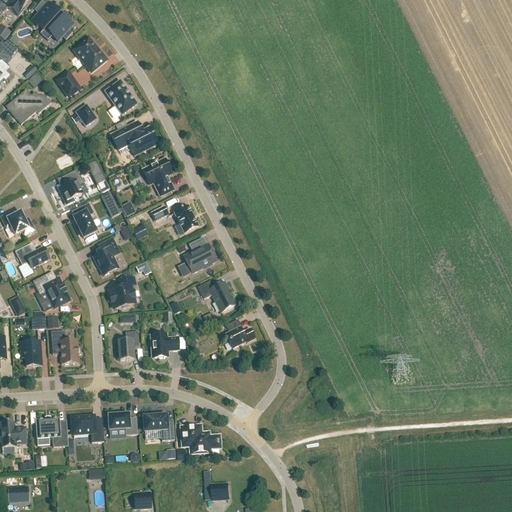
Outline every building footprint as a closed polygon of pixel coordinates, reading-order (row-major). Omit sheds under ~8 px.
[(0,0),(8,6),(6,9),(18,18),(24,10),(23,10),(29,0),(0,0)] [(52,11),(47,6),(31,23),(37,28),(37,27),(43,32),(40,35),(47,42),(51,38),(57,43),(62,38),(66,41),(65,42),(65,43),(72,35),(71,35),(68,32),(73,26),(67,22),(69,20),(65,17),(64,18),(60,14),(59,15),(53,10),(52,11)] [(90,74),(105,62),(87,40),(73,52),(90,74)] [(5,83),(10,78),(6,74),(10,70),(6,66),(11,60),(0,49),(0,91),(1,90),(0,88),(0,83),(3,81),(5,83)] [(67,99),(79,91),(67,75),(56,82),(67,99)] [(26,82),(31,87),(37,82),(32,76),(26,82)] [(136,105),(120,83),(120,82),(119,83),(105,93),(104,93),(105,94),(121,116),(120,116),(121,117),(122,117),(136,107),(137,106),(136,105)] [(31,98),(26,92),(6,109),(21,126),(36,114),(38,116),(50,105),(45,98),(37,98),(34,94),(31,98)] [(85,128),(95,121),(85,107),(75,115),(85,128)] [(134,157),(157,146),(148,129),(141,133),(137,124),(111,137),(117,149),(127,143),(134,157)] [(170,168),(166,160),(158,164),(157,162),(149,166),(150,168),(142,172),(149,187),(153,185),(160,199),(173,192),(167,178),(172,176),(168,169),(170,168)] [(87,167),(97,187),(105,182),(95,162),(87,167)] [(66,206),(74,202),(72,200),(82,196),(78,188),(84,186),(77,172),(64,178),(68,186),(58,191),(66,206)] [(101,198),(108,212),(116,207),(109,194),(101,198)] [(127,203),(118,207),(123,218),(132,214),(127,203)] [(83,240),(95,234),(88,218),(93,215),(88,205),(77,211),(80,216),(73,220),(83,240)] [(155,223),(168,217),(163,208),(151,214),(155,223)] [(184,236),(198,228),(188,208),(173,215),(184,236)] [(24,221),(20,213),(13,217),(10,216),(9,214),(0,219),(6,230),(9,228),(14,238),(21,234),(23,238),(34,232),(28,220),(24,221)] [(130,231),(135,241),(146,236),(141,225),(130,231)] [(206,247),(202,240),(189,246),(192,254),(183,258),(191,275),(203,269),(203,271),(211,267),(211,266),(216,263),(207,246),(206,247)] [(103,278),(115,272),(111,265),(113,265),(114,262),(112,258),(118,255),(112,241),(98,248),(101,254),(92,259),(96,265),(103,278)] [(30,255),(26,247),(15,253),(22,267),(28,264),(31,271),(49,261),(43,249),(30,255)] [(137,274),(142,272),(144,277),(150,274),(145,264),(135,269),(137,274)] [(46,277),(32,284),(38,295),(34,296),(43,314),(53,309),(54,311),(70,303),(69,301),(70,299),(68,295),(66,295),(58,280),(49,284),(46,277)] [(131,293),(130,287),(135,286),(133,279),(119,282),(121,289),(109,292),(111,298),(110,298),(110,299),(111,298),(111,299),(112,299),(113,303),(112,303),(111,303),(112,304),(114,311),(121,309),(122,310),(126,309),(127,307),(134,306),(133,300),(134,300),(133,293),(131,293)] [(214,290),(211,283),(197,289),(203,301),(211,297),(220,315),(235,307),(224,285),(214,290)] [(172,297),(179,311),(195,303),(191,295),(185,298),(182,292),(172,297)] [(175,304),(169,306),(174,316),(179,313),(175,304)] [(22,308),(13,313),(16,319),(25,315),(22,308)] [(117,316),(118,324),(134,323),(134,315),(117,316)] [(42,318),(34,318),(34,319),(31,319),(32,331),(45,330),(44,318),(42,318)] [(242,334),(240,329),(241,329),(237,322),(225,328),(229,335),(225,336),(232,351),(246,344),(246,345),(254,341),(249,330),(242,334)] [(67,342),(65,340),(64,333),(51,334),(52,348),(60,347),(61,366),(78,365),(77,357),(79,357),(81,355),(80,351),(79,349),(77,349),(76,341),(67,342)] [(120,363),(133,362),(132,348),(139,347),(138,333),(125,334),(125,343),(118,344),(120,363)] [(166,340),(166,336),(150,337),(152,360),(168,359),(167,352),(171,352),(171,353),(179,352),(178,339),(166,340)] [(41,368),(39,343),(20,344),(21,360),(25,360),(26,369),(41,368)] [(128,417),(129,417),(129,416),(128,416),(108,417),(107,417),(107,418),(108,418),(109,432),(125,431),(125,437),(137,436),(136,419),(129,420),(128,417)] [(94,429),(93,418),(71,420),(73,436),(90,435),(91,445),(103,445),(102,428),(94,429)] [(174,442),(172,424),(166,424),(166,418),(143,419),(144,433),(161,432),(161,443),(174,442)] [(49,421),(44,421),(44,422),(35,422),(37,441),(49,440),(52,440),(53,449),(67,448),(66,432),(59,432),(58,421),(49,421)] [(14,431),(14,424),(0,424),(0,429),(0,434),(0,440),(1,440),(1,450),(15,449),(15,446),(26,446),(25,429),(17,430),(14,431)] [(201,435),(200,427),(180,429),(182,449),(189,448),(190,456),(210,454),(210,450),(218,450),(220,448),(219,439),(217,438),(209,438),(208,434),(201,435)] [(132,455),(130,458),(130,462),(133,465),(137,464),(139,461),(139,457),(136,455),(132,455)] [(210,487),(211,503),(228,502),(227,486),(210,487)] [(7,491),(8,503),(28,502),(27,490),(7,491)] [(134,511),(150,510),(149,495),(133,495),(134,511)]
